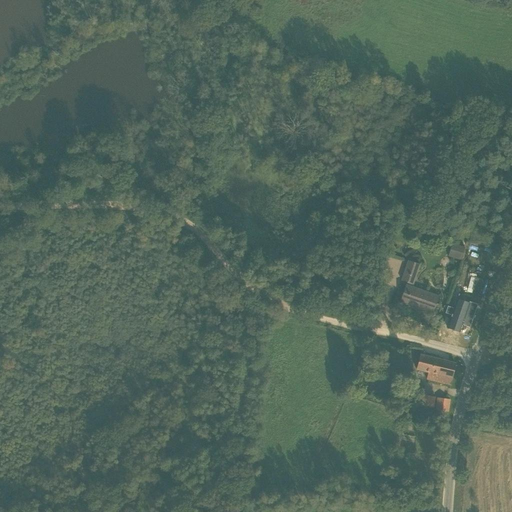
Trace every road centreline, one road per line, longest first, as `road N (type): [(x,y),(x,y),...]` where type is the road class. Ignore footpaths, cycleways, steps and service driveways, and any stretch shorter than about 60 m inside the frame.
road 1 (track): [(0,206),(104,203),(164,213),(202,234),(262,292),(366,326)]
road 2 (unclassified): [(446,511),(452,437),(476,355)]
